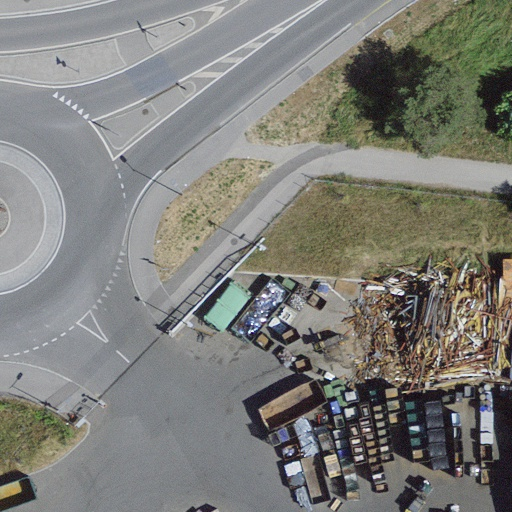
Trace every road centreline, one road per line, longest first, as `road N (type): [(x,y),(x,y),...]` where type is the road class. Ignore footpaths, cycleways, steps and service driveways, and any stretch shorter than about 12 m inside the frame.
road 1 (secondary): [(76,155),(320,0)]
road 2 (secondary): [(0,326),(38,315),(83,271),(96,212),(76,155)]
road 3 (unclassified): [(173,0),(83,25),(0,36)]
